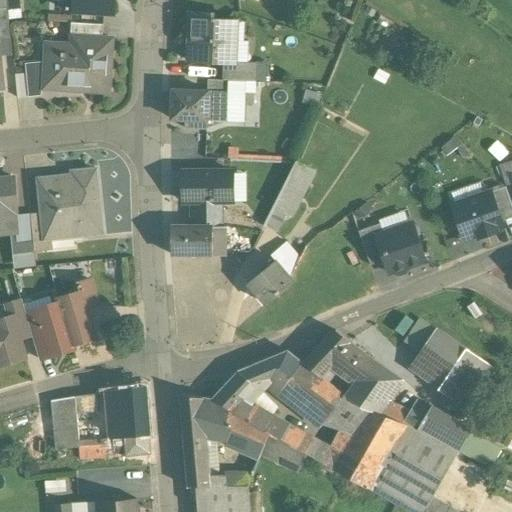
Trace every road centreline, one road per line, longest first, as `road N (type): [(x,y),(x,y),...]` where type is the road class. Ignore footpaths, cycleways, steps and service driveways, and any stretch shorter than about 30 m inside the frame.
road 1 (residential): [(169,380),(511,255)]
road 2 (residential): [(158,360),(152,130)]
road 3 (residential): [(0,404),(158,360)]
road 4 (residential): [(0,144),(152,130)]
road 5 (residential): [(178,511),(169,380)]
road 6 (residential): [(152,130),(156,0)]
